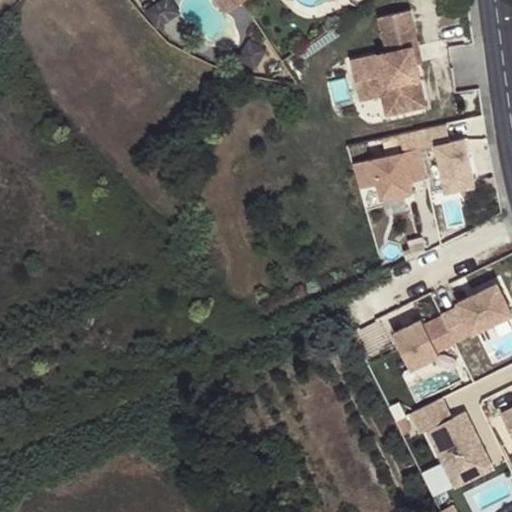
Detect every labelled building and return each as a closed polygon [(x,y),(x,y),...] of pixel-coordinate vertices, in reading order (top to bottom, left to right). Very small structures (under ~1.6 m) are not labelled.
[(217,0),(225,13),(246,0),(217,0)] [(418,37),(411,0),(379,7),(382,23),(390,21),(394,41),(387,42),(350,50),(357,83),(391,75),(397,103),(425,97),(416,55),(412,38),(418,37)] [(390,21),(382,23),(387,42),(394,41),(390,21)] [(418,37),(412,38),(416,55),(421,54),(418,37)] [(385,106),(397,103),(391,75),(357,83),(359,90),(381,85),(385,106)] [(468,144),(426,151),(436,214),(480,207),(468,144)] [(408,203),(400,154),(354,159),(359,192),(374,190),(377,208),(408,203)] [(441,320),(454,347),(510,320),(495,289),(455,308),(457,312),(441,320)] [(437,355),(421,323),(393,337),(408,369),(437,355)] [(511,409),(489,422),(507,458),(511,455),(511,409)] [(437,501),(476,487),(455,427),(441,432),(433,411),(401,423),(408,444),(416,441),(437,501)]
